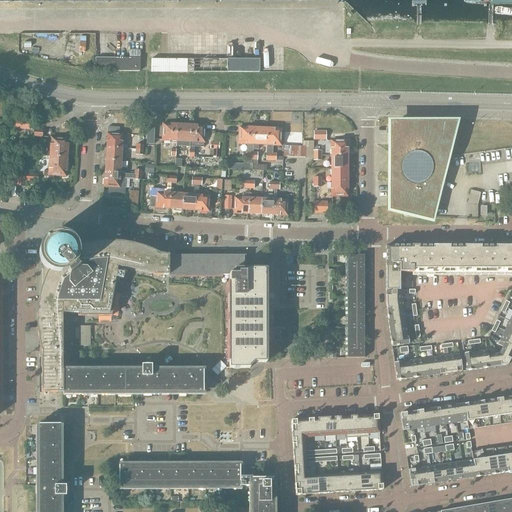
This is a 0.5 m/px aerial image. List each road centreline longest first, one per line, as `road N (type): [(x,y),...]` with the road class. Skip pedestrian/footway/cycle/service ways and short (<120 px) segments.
road 1 (residential): [(86,217),(369,233)]
road 2 (residential): [(282,443),(140,437),(141,421),(20,413)]
road 3 (tertiary): [(368,101),(91,97)]
road 4 (residential): [(20,413),(18,208)]
road 5 (residential): [(386,400),(374,234)]
road 6 (tertiary): [(511,104),(368,101)]
road 7 (residential): [(374,234),(511,235)]
road 8 (residential): [(369,233),(368,101)]
road 9 (residential): [(386,400),(511,383)]
road 10 (residential): [(280,407),(278,373),(366,367)]
road 11 (residential): [(86,217),(91,97)]
